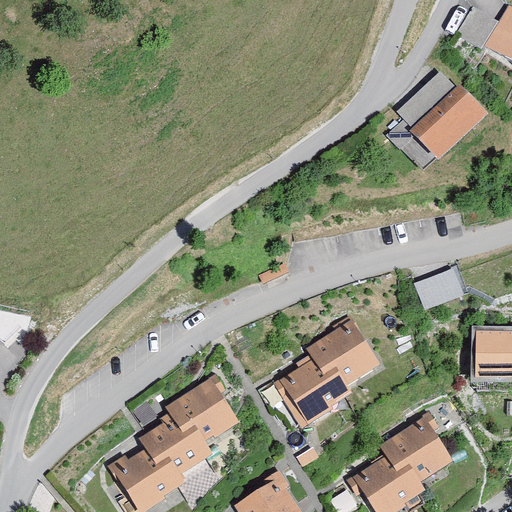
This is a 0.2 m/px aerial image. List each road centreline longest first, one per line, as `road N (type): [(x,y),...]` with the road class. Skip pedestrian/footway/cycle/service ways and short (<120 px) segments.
road 1 (residential): [(511,228),(359,265),(271,299),(172,352),(74,430),(6,504)]
road 2 (residential): [(6,504),(23,406),(72,333),(177,241),(354,115),(375,81)]
